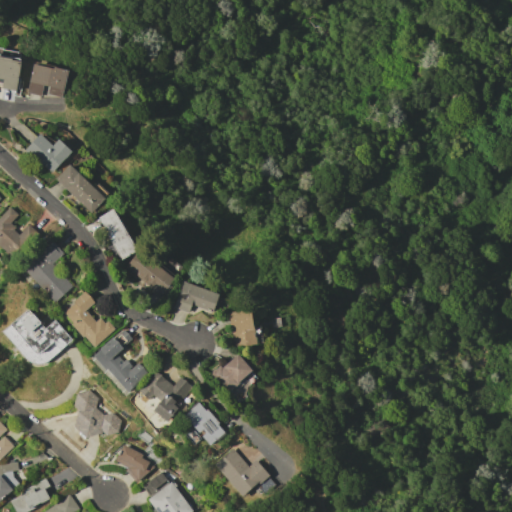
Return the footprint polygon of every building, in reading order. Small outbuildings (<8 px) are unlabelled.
[(20,58),(0,55),(0,88),(16,91),(20,58)] [(67,71),(32,63),(25,92),(40,96),(42,86),(47,87),(46,94),(61,97),(67,71)] [(58,138),(51,145),(40,134),(25,147),(49,173),(71,152),(58,138)] [(89,212),(104,197),(69,164),(54,179),(89,212)] [(27,224),(19,233),(9,224),(17,214),(8,206),(0,215),(0,249),(13,261),(38,234),(27,224)] [(135,252),(115,208),(98,216),(118,260),(135,252)] [(71,285),(50,265),(62,253),(50,240),(21,269),(54,302),(71,285)] [(123,267),(158,297),(173,280),(138,250),(123,267)] [(218,294),(182,281),(172,307),(188,313),(191,305),(211,312),(218,294)] [(113,330),(100,315),(94,321),(85,311),(94,302),(84,291),(60,312),(92,348),(113,330)] [(54,319),(44,328),(28,309),(2,330),(34,370),(72,341),(54,319)] [(262,343),(260,328),(253,329),(250,309),(228,312),(233,347),(262,343)] [(146,372),(136,362),(131,368),(116,352),(131,338),(121,328),(92,356),(127,392),(146,372)] [(211,371),(224,391),(251,373),(238,354),(211,371)] [(166,422),(179,406),(177,404),(191,386),(179,376),(172,385),(154,371),(138,392),(148,400),(152,395),(159,401),(152,410),(166,422)] [(71,429),(116,438),(121,416),(94,411),(97,394),(78,391),(71,429)] [(209,446),(225,432),(198,402),(181,417),(194,430),(209,446)] [(0,457),(13,446),(2,434),(6,430),(0,423),(0,457)] [(114,461),(127,468),(124,475),(140,482),(150,463),(140,458),(143,454),(122,444),(114,461)] [(255,459),(247,466),(231,448),(213,463),(241,497),(268,475),(255,459)] [(11,458),(0,465),(0,498),(19,485),(10,473),(18,468),(11,458)] [(143,484),(148,492),(166,481),(160,472),(143,484)] [(48,486),(45,480),(8,496),(15,511),(21,511),(49,500),(44,488),(48,486)] [(146,500),(156,511),(189,511),(192,510),(169,481),(146,500)] [(72,511),(77,509),(70,495),(39,511),(72,511)]
